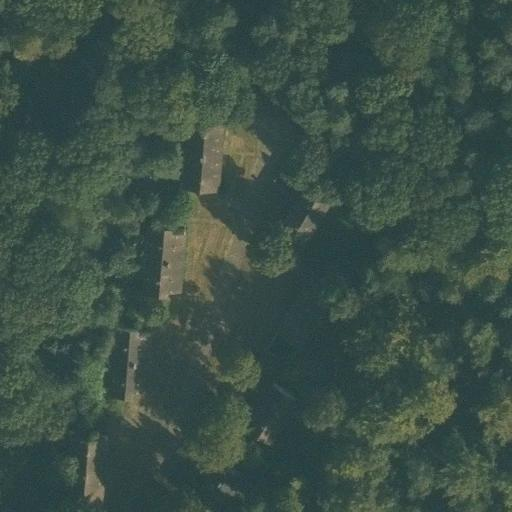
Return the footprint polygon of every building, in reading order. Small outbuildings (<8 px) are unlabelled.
[(316,86),(249,64),(242,85),(309,107),(316,86)] [(224,119),(189,116),(186,150),(216,153),(218,140),(222,140),(224,119)] [(216,153),(186,150),(184,185),(218,188),(220,167),(215,166),(216,153)] [(323,167),(297,151),(289,164),(310,176),(307,181),(313,185),(323,167)] [(313,185),(307,181),(280,227),(305,241),(331,196),(313,185)] [(217,196),(189,194),(188,206),(216,208),(217,196)] [(172,224),(150,222),(147,256),(183,259),(185,230),(171,229),(172,224)] [(322,268),(296,253),(289,265),(310,277),(306,283),(312,286),(322,268)] [(183,259),(147,256),(145,291),(166,292),(167,288),(180,289),(183,259)] [(312,286),(306,283),(279,329),(304,343),(331,297),(312,286)] [(138,326),(116,324),(113,358),(149,361),(152,332),(138,331),(138,326)] [(290,365),(264,350),(257,362),(278,374),(274,380),(279,383),(290,365)] [(149,361),(113,358),(110,392),(132,394),(133,389),(147,390),(149,361)] [(274,380),(247,426),(271,440),(298,395),(279,383),(274,380)] [(129,406),(102,403),(101,415),(122,417),(128,418),(129,406)] [(101,415),(95,415),(93,427),(121,429),(122,417),(101,415)] [(236,444),(209,427),(202,439),(222,452),(219,458),(225,461),(236,444)] [(108,436),(72,433),(69,468),(100,470),(101,457),(106,458),(108,436)] [(225,461),(219,458),(191,503),(206,511),(219,511),(243,473),(225,461)] [(100,470),(69,468),(66,502),(102,505),(104,484),(99,484),(100,470)]
